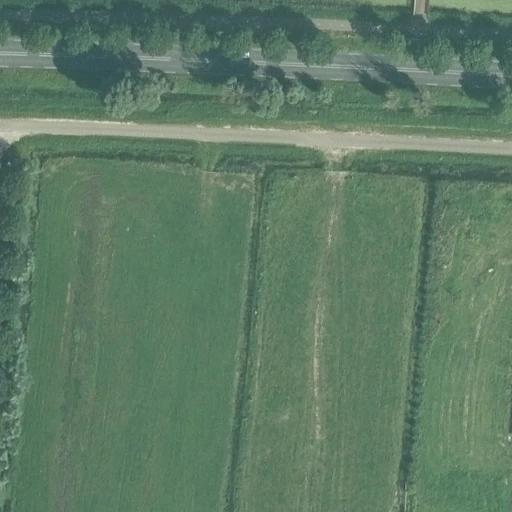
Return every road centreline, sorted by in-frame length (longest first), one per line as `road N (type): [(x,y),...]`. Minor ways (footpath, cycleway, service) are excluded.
road 1 (unclassified): [(511,154),(0,128)]
road 2 (secondary): [(0,54),(511,74)]
